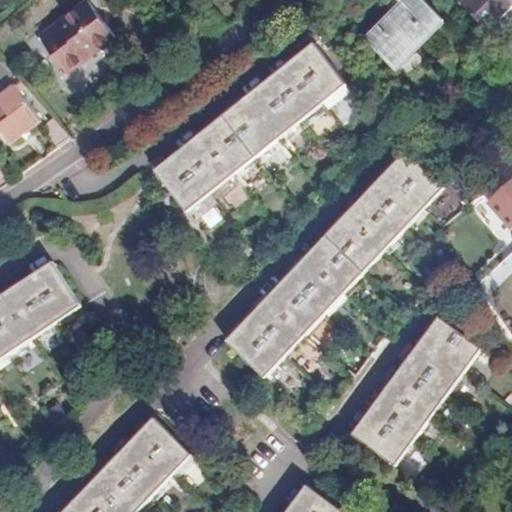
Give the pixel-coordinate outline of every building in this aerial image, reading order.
[(396,70),(444,22),(421,0),(400,0),(404,4),(368,41),(396,70)] [(470,0),(483,12),(494,0),(470,0)] [(111,40),(81,5),(37,44),(67,78),(111,40)] [(224,27),(211,12),(203,20),(215,34),(224,27)] [(316,47),(156,173),(188,214),(349,89),(316,47)] [(43,124),(17,89),(0,102),(0,126),(14,146),(43,124)] [(71,140),(67,134),(57,123),(47,130),(62,149),(71,143),(71,140)] [(229,344),(267,380),(446,190),(408,154),(229,344)] [(511,179),(479,209),(506,239),(511,233),(511,179)] [(0,362),(81,309),(53,265),(0,299),(0,362)] [(481,352),(440,321),(353,437),(395,468),(481,352)] [(141,511),(194,456),(155,419),(67,511),(141,511)] [(341,511),(310,489),(292,511),(341,511)]
